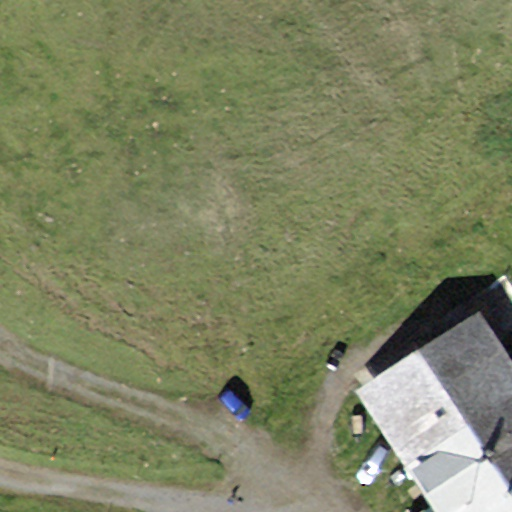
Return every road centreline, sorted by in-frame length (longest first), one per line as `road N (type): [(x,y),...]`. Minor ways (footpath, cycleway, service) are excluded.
road 1 (track): [(0,343),(34,367),(220,433),(275,494)]
road 2 (track): [(275,494),(256,509),(212,511),(0,472)]
